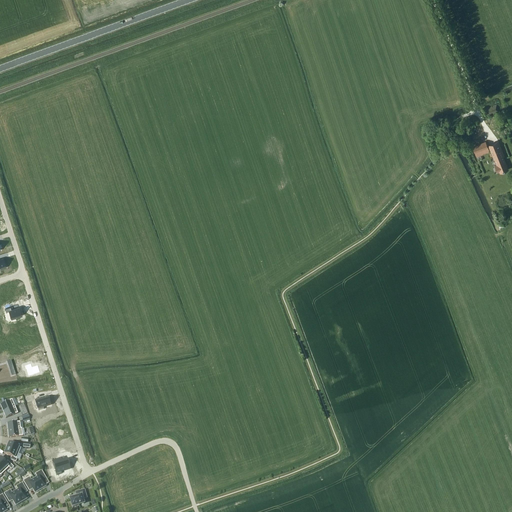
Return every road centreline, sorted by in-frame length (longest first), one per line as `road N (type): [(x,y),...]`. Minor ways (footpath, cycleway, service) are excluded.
road 1 (residential): [(24,273),(88,473)]
road 2 (secondary): [(189,0),(0,69)]
